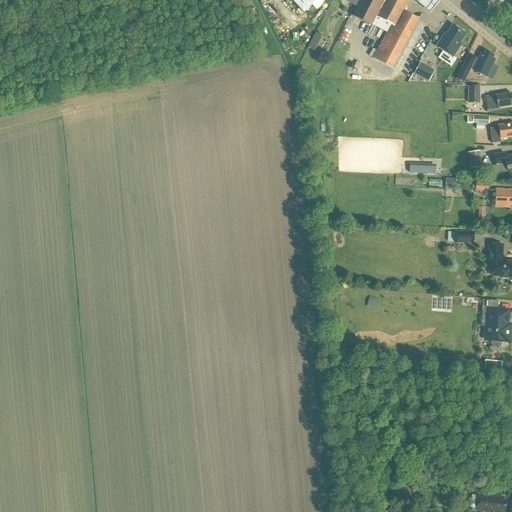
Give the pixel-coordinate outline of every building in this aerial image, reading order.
[(290,0),(305,14),(319,0),(290,0)] [(346,0),(346,3),(347,3),(344,9),(353,14),(359,0),(346,0)] [(384,0),(362,0),(353,18),(371,27),(372,25),(387,33),(373,59),(394,70),(420,20),(404,12),(410,0),(408,0),(386,0),(386,1),(384,0)] [(439,3),(435,0),(413,0),(413,1),(431,15),(435,9),(439,3)] [(462,45),(459,43),(465,35),(453,26),(447,35),(445,34),(436,48),(452,59),(462,45)] [(309,47),(314,50),(320,36),(315,34),(309,47)] [(481,54),(473,72),(486,78),(494,61),(492,60),(493,57),(485,53),(484,56),(481,54)] [(472,65),(464,61),(456,79),(456,80),(454,86),(462,86),(472,65)] [(434,71),(419,63),(413,74),(414,75),(412,78),(418,82),(420,78),(428,83),(434,71)] [(469,104),(479,104),(479,88),(469,88),(469,104)] [(486,98),(487,106),(488,111),(498,110),(498,109),(511,107),(511,100),(511,94),(486,98)] [(511,125),(498,128),(498,129),(489,130),(492,146),(501,144),(500,141),(511,138),(511,125)] [(478,152),(469,154),(471,168),(481,167),(478,152)] [(506,170),(511,169),(511,156),(505,157),(504,154),(493,155),(496,174),(507,172),(506,170)] [(408,174),(435,174),(435,165),(408,164),(408,174)] [(460,180),(455,180),(455,179),(445,179),(445,189),(455,189),(460,189),(460,182),(460,180)] [(488,192),(489,184),(476,183),(476,191),(488,192)] [(511,189),(495,189),(495,207),(511,208),(511,189)] [(474,233),(454,232),(453,243),(474,244),(474,233)] [(502,276),(502,279),(503,280),(507,280),(508,279),(508,278),(511,277),(511,261),(502,261),(503,245),(490,245),(489,264),(493,264),(493,276),(502,276)] [(380,300),(370,297),(368,307),(378,309),(380,300)] [(485,327),(484,340),(491,340),(491,344),(492,346),(499,347),(501,345),(501,341),(509,342),(510,325),(505,325),(506,321),(507,321),(508,311),(497,310),(498,302),(483,301),(482,312),(489,312),(487,327),(485,327)] [(501,363),(485,361),(484,370),(501,371),(501,363)] [(466,482),(465,490),(476,492),(477,484),(466,482)] [(414,489),(395,487),(394,501),(413,503),(414,489)] [(504,500),(504,498),(486,496),(486,498),(479,497),(477,510),(484,511),(483,511),(505,511),(507,500),(504,500)]
